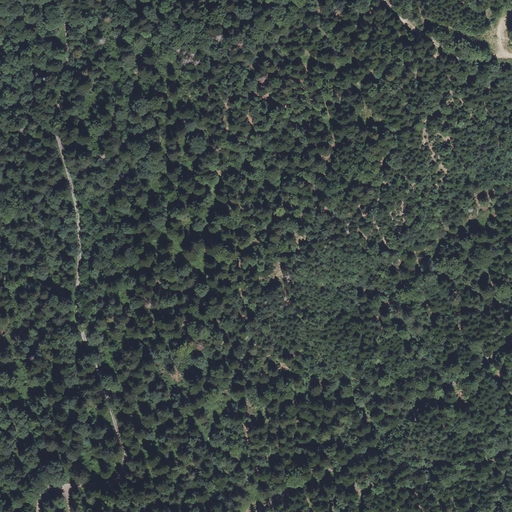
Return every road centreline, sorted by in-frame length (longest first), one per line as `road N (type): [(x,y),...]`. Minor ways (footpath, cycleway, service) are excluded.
road 1 (track): [(511,443),(471,454),(403,451),(366,428),(317,377),(252,355),(207,282),(201,255),(227,67)]
road 2 (track): [(64,488),(116,481),(124,469),(76,311),(77,215),(55,121),(68,61),(63,0)]
road 3 (track): [(511,334),(383,439),(287,486),(254,511)]
road 4 (track): [(380,0),(445,51),(508,54)]
